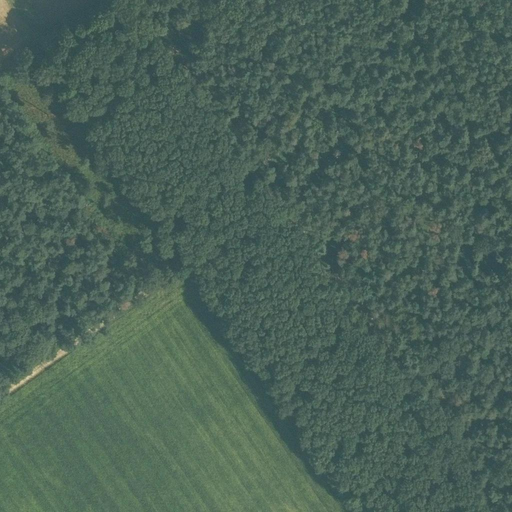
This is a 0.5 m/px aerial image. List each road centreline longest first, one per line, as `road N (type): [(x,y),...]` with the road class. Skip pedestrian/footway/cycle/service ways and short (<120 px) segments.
road 1 (track): [(0,386),(193,253),(372,511)]
road 2 (track): [(193,253),(8,0)]
road 3 (track): [(0,70),(101,0)]
